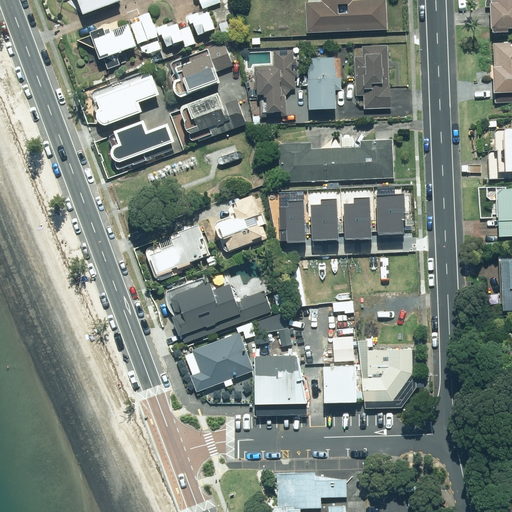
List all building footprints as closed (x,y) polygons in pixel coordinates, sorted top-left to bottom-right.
[(72,0),(79,19),(118,4),(116,0),(72,0)] [(199,0),(194,2),(196,8),(200,7),(201,10),(218,5),(216,0),(199,0)] [(351,3),(350,0),(319,0),(319,3),(305,3),(305,34),(387,33),(386,2),(351,3)] [(511,0),(490,0),(490,35),(507,35),(507,31),(511,30),(511,0)] [(202,16),(199,12),(186,19),(192,30),(196,38),(215,28),(207,13),(202,16)] [(147,14),(137,18),(139,23),(130,26),(138,46),(157,38),(147,14)] [(168,29),(166,25),(155,30),(164,50),(182,42),(175,26),(168,29)] [(195,45),(188,28),(179,31),(186,48),(195,45)] [(102,61),(105,71),(119,66),(116,57),(134,50),(127,29),(103,38),(101,33),(76,41),(77,44),(87,48),(92,65),(96,63),(102,61)] [(140,49),(143,54),(150,55),(160,50),(157,42),(140,49)] [(511,46),(511,45),(489,46),(491,96),(511,95),(511,46)] [(222,46),(207,52),(206,50),(169,65),(176,82),(175,83),(174,84),(173,84),(173,85),(172,85),(172,86),(171,87),(171,88),(170,89),(170,90),(170,91),(170,92),(170,93),(171,94),(171,95),(171,96),(172,97),(173,98),(174,98),(174,99),(175,99),(176,100),(177,100),(178,100),(179,100),(180,100),(181,100),(182,100),(183,100),(221,84),(217,76),(232,69),(222,46)] [(356,57),(356,97),(364,97),(364,109),(391,109),(391,105),(389,105),(389,91),(374,91),(374,93),(370,93),(370,87),(380,87),(380,69),(380,61),(387,61),(387,47),(361,47),(361,57),(356,57)] [(280,92),(297,91),(296,50),(273,51),(273,70),(254,70),(254,99),(263,99),(264,117),(281,116),(280,92)] [(335,60),(306,59),(305,114),(334,115),(335,60)] [(102,128),(140,115),(136,106),(156,100),(147,72),(90,92),(97,114),(96,115),(96,116),(95,117),(95,118),(95,119),(95,120),(95,121),(95,122),(95,123),(96,123),(96,124),(96,125),(97,125),(97,126),(98,126),(98,127),(99,127),(100,128),(101,128),(102,128)] [(238,99),(220,105),(217,98),(176,112),(184,134),(187,133),(192,146),(247,126),(238,99)] [(145,137),(141,126),(113,136),(118,149),(117,149),(116,150),(115,150),(114,151),(113,152),(112,153),(112,154),(112,155),(112,156),(112,157),(112,158),(112,159),(112,160),(113,161),(114,162),(114,163),(115,163),(116,164),(117,164),(118,164),(119,164),(120,164),(121,164),(122,164),(123,164),(171,147),(166,130),(145,137)] [(492,155),(486,155),(486,180),(510,181),(510,173),(511,172),(511,129),(493,129),(492,155)] [(310,150),(310,144),(278,145),(279,183),(392,181),(391,142),(357,143),(358,149),(310,150)] [(221,166),(230,163),(238,160),(239,159),(240,158),(241,157),(242,156),(242,155),(241,154),(239,153),(237,153),(236,153),(227,156),(219,159),(218,160),(217,161),(216,163),(216,164),(216,165),(218,166),(219,166),(220,166),(221,166)] [(511,189),(506,190),(496,196),(495,242),(511,238),(511,189)] [(403,194),(376,195),(376,208),(379,208),(380,231),(405,230),(403,194)] [(346,202),(347,237),(373,236),(371,195),(356,195),(356,201),(346,202)] [(313,203),(315,238),(340,237),(338,197),(323,197),(324,203),(313,203)] [(307,238),(305,198),(291,199),(291,204),(281,204),(283,239),(307,238)] [(256,228),(263,226),(258,215),(252,199),(224,210),(227,218),(214,223),(211,230),(216,243),(220,242),(225,255),(261,240),(256,228)] [(162,244),(145,250),(156,284),(194,271),(192,265),(207,260),(197,228),(161,240),(162,244)] [(297,257),(287,259),(294,299),(304,297),(297,257)] [(511,310),(511,260),(497,261),(497,311),(511,310)] [(271,313),(264,294),(234,305),(228,288),(211,294),(205,279),(166,294),(162,303),(175,339),(237,316),(240,325),(271,313)] [(291,346),(289,330),(277,332),(279,348),(291,346)] [(269,334),(253,336),(254,346),(270,345),(269,334)] [(238,335),(192,351),(199,371),(189,374),(196,392),(252,373),(238,335)] [(368,338),(359,339),(367,405),(403,405),(417,386),(414,348),(368,347),(368,338)] [(256,354),(258,412),(308,410),(308,398),(299,352),(256,354)] [(357,363),(325,363),(326,400),(358,399),(357,363)] [(279,505),(270,505),(272,511),(347,511),(348,502),(329,503),(328,511),(303,511),(303,506),(324,505),(324,495),(349,494),(348,475),(318,476),(317,469),(278,470),(279,505)]
